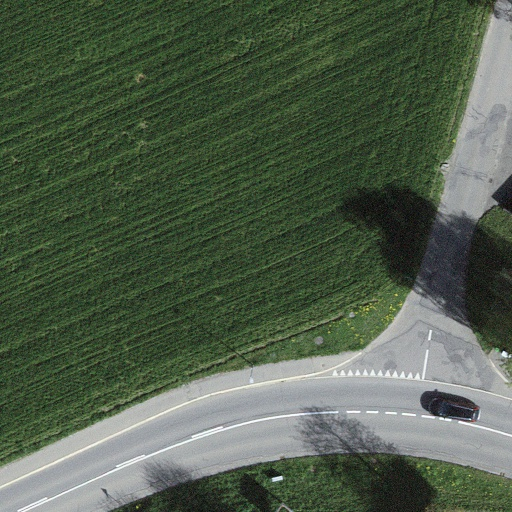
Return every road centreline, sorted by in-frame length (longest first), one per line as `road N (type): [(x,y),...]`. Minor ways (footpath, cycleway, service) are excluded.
road 1 (tertiary): [(20,511),(210,432),(336,411),(417,412)]
road 2 (unclassified): [(417,412),(511,45)]
